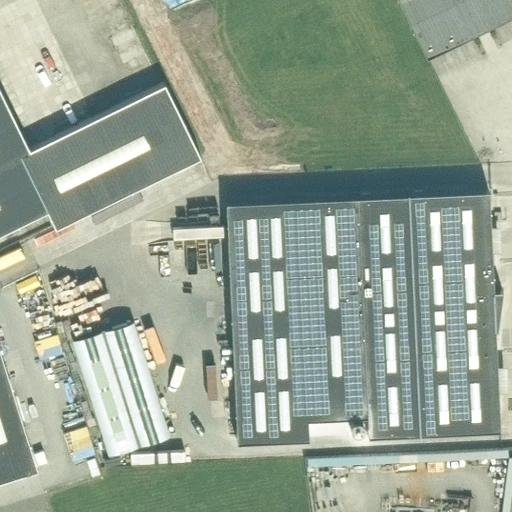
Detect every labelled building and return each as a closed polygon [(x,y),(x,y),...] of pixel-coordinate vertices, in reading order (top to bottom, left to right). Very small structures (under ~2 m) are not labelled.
[(0,229),(46,208),(54,224),(183,161),(199,153),(123,0),(97,0),(0,47),(0,229)] [(511,10),(511,0),(397,0),(424,54),(511,10)] [(355,192),(224,197),(230,341),(235,438),(306,435),(305,414),(365,412),(366,431),(497,425),(492,326),(495,325),(500,286),(491,286),(486,187),(355,192)] [(167,434),(132,320),(71,339),(106,452),(167,434)] [(0,353),(0,477),(36,467),(0,353)]
